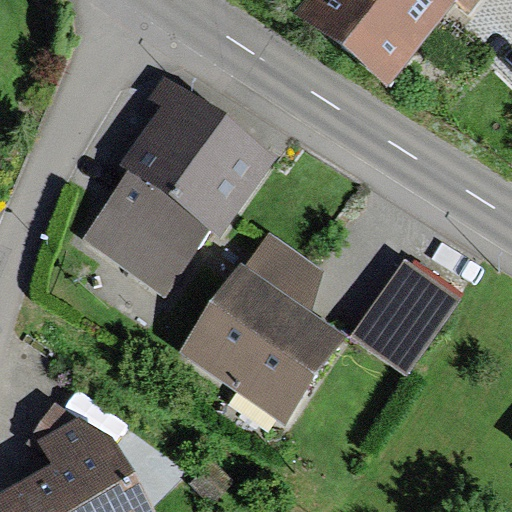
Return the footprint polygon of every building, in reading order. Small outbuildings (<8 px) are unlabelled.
[(312,0),(289,31),(374,95),(446,0),(448,0),(467,13),(476,0),(312,0)] [(72,241),(154,303),(270,150),(188,88),(72,241)] [(434,284),(475,303),(490,271),(449,252),(434,284)] [(421,386),(464,300),(404,271),(361,356),(421,386)] [(184,363),(266,416),(318,337),(237,284),(184,363)] [(0,511),(154,511),(116,437),(56,403),(35,432),(57,465),(47,469),(0,493),(0,511)]
